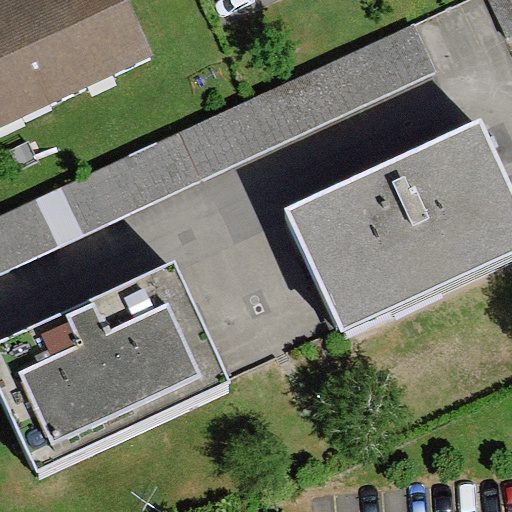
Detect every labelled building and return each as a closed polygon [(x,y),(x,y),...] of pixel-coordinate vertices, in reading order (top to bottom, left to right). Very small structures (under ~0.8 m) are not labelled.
[(0,69),(24,120),(148,61),(118,0),(15,0),(0,7),(0,69)] [(511,0),(486,0),(507,39),(511,36),(511,0)] [(413,27),(0,219),(0,271),(433,69),(413,27)] [(0,130),(24,120),(0,69),(0,130)] [(511,200),(480,131),(289,217),(345,338),(511,262),(511,200)] [(227,390),(172,273),(0,353),(0,398),(2,403),(38,479),(227,390)]
